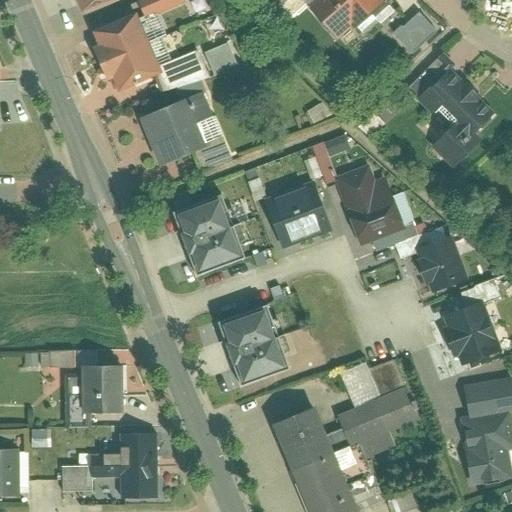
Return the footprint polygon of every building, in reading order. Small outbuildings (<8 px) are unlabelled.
[(85,0),(90,8),(108,0),(85,0)] [(142,0),(149,16),(187,0),(142,0)] [(308,0),(306,2),(340,41),(387,0),(308,0)] [(123,88),(169,68),(143,8),(96,29),(123,88)] [(437,146),(458,167),(485,139),(481,132),(502,111),(457,66),(427,96),(457,126),(437,146)] [(220,112),(209,88),(147,115),(168,161),(211,142),(201,121),(220,112)] [(329,172),(324,158),(349,149),(344,135),(307,148),(317,176),(329,172)] [(374,162),(339,176),(365,245),(411,228),(391,175),(381,179),(374,162)] [(337,229),(320,179),(270,196),(286,246),(337,229)] [(251,257),(228,192),(179,210),(203,274),(251,257)] [(458,233),(420,244),(434,293),(472,282),(458,233)] [(447,313),(466,362),(507,346),(488,297),(447,313)] [(225,319),(248,383),(296,365),(273,302),(225,319)] [(76,345),(51,346),(51,359),(76,358),(76,345)] [(124,360),(85,361),(86,404),(124,404),(124,360)] [(84,398),(82,398),(82,370),(71,371),(71,398),(71,417),(84,417),(84,398)] [(511,377),(471,384),(476,416),(511,410),(511,377)] [(426,419),(411,384),(341,412),(355,446),(364,442),(370,456),(399,444),(394,432),(426,419)] [(366,511),(321,405),(277,423),(315,511),(366,511)] [(511,410),(476,416),(466,418),(476,484),(511,478),(511,410)] [(93,469),(123,469),(123,490),(157,490),(157,428),(122,428),(122,448),(92,448),(93,469)] [(91,442),(62,442),(62,483),(91,482),(91,442)] [(18,443),(0,443),(0,489),(19,490),(19,475),(18,447),(18,443)] [(28,446),(18,447),(19,475),(28,475),(28,446)]
